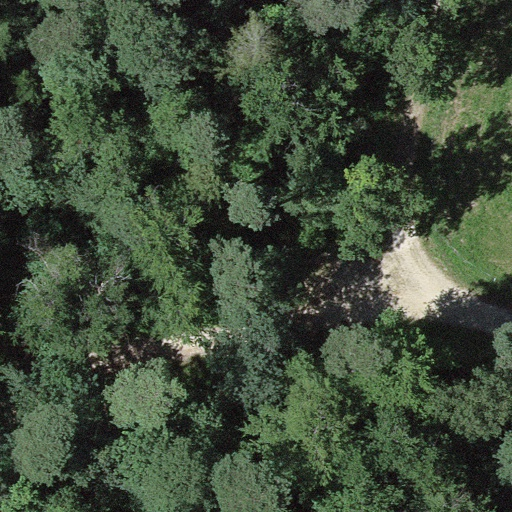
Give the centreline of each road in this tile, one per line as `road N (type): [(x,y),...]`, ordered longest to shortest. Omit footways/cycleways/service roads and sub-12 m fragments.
road 1 (track): [(0,421),(20,398),(99,358),(421,269)]
road 2 (track): [(421,269),(406,175),(451,0)]
